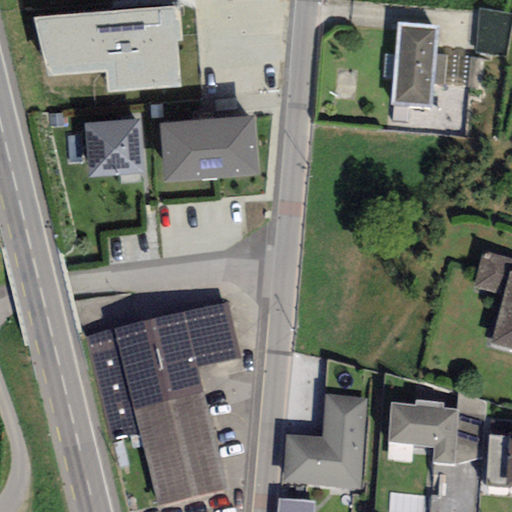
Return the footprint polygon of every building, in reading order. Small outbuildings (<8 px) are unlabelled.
[(92,0),(81,0),(41,10),(54,64),(129,46),(119,8),(95,13),(92,0)] [(480,52),(511,52),(511,9),(480,9),(480,52)] [(438,33),(398,29),(391,109),(431,112),(433,90),(444,91),(447,58),(435,57),(438,33)] [(253,110),(163,117),(167,174),(258,167),(253,110)] [(141,117),(86,121),(90,172),(144,168),(141,117)] [(511,262),(481,256),(474,288),(506,295),(494,350),(511,354),(511,262)] [(228,305),(117,333),(162,510),(229,493),(201,383),(245,372),(228,305)] [(322,442),(282,439),(279,487),(360,492),(366,400),(325,398),(322,442)] [(459,409),(391,408),(391,446),(436,447),(436,458),(481,459),(481,447),(459,437),(459,409)] [(511,441),(490,440),(487,491),(511,492),(511,441)] [(312,511),(313,506),(280,503),(279,511),(312,511)]
